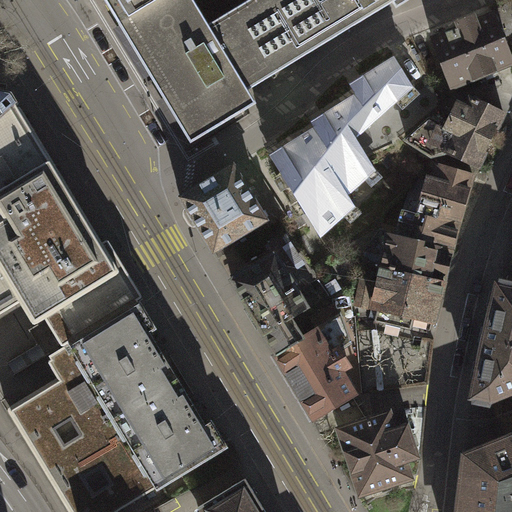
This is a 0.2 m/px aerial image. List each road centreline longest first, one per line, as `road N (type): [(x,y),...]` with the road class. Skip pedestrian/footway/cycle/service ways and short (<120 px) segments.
road 1 (residential): [(468,0),(358,45),(270,126),(128,204)]
road 2 (residential): [(423,511),(449,328),(485,207),(511,151)]
road 3 (tertiary): [(317,511),(128,204)]
road 4 (tertiary): [(128,204),(3,10)]
